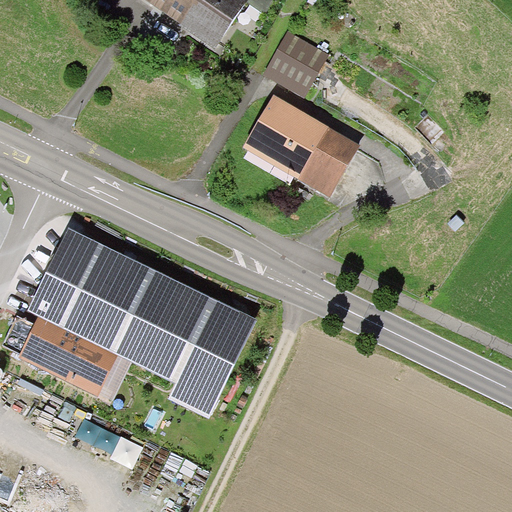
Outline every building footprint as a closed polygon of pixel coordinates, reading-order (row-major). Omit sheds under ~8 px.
[(153,0),(214,41),(242,0),(153,0)] [(246,0),(263,10),(269,0),(246,0)] [(291,36),(268,77),(305,98),(328,57),(291,36)] [(273,99),(244,151),(330,199),(359,147),(287,107),(273,99)] [(68,240),(33,314),(178,383),(171,398),(207,415),(249,326),(68,240)] [(111,362),(34,324),(16,360),(94,397),(111,362)] [(87,422),(80,441),(115,455),(122,436),(87,422)] [(125,438),(115,460),(137,469),(146,448),(125,438)]
